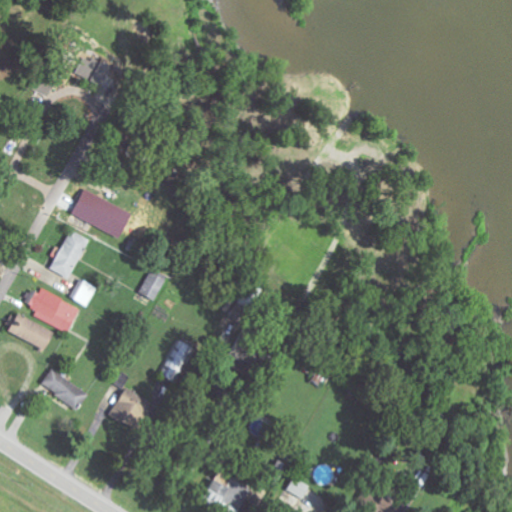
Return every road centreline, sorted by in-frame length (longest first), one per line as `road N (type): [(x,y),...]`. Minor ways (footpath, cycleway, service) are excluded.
road 1 (residential): [(0,293),(98,114),(83,92),(68,90),(48,104),(0,195),(2,250),(15,267)]
road 2 (residential): [(0,441),(107,511)]
